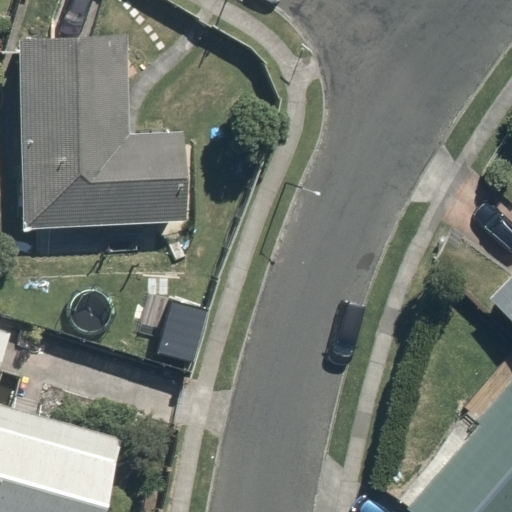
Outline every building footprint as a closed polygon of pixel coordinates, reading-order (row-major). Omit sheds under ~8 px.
[(120,36),(29,34),(25,222),(185,225),(188,109),(119,108),(120,36)] [(511,267),(499,280),(511,294),(511,267)] [(0,385),(20,327),(0,320),(0,385)] [(511,511),(511,363),(397,501),(410,511),(511,511)] [(101,511),(124,441),(0,401),(0,511),(101,511)]
